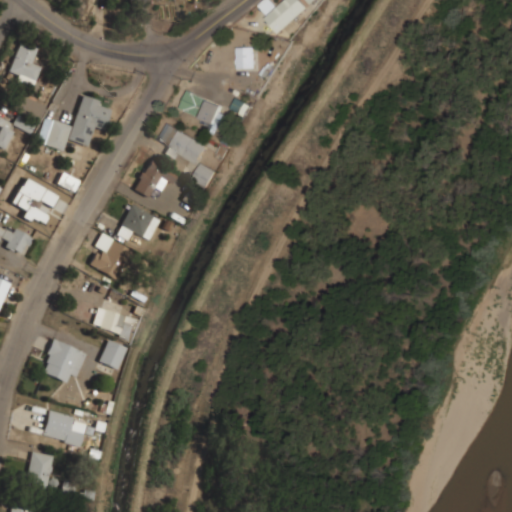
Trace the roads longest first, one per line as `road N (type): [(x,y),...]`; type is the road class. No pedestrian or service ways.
road 1 (residential): [(244,0),(166,60),(54,256),(0,410)]
road 2 (tertiary): [(166,60),(85,43),(8,0)]
